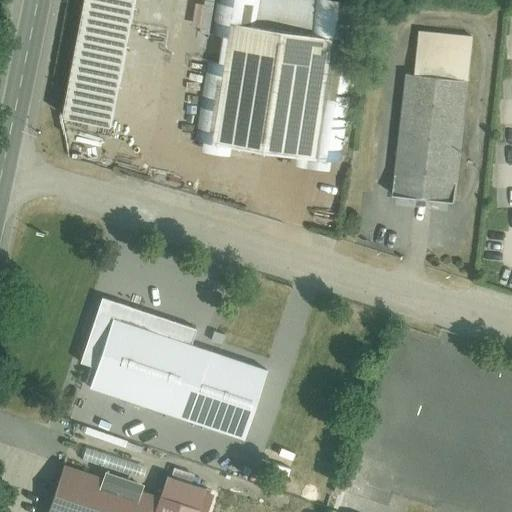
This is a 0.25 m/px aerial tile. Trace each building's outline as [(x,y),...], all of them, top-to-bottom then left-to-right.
[(139,0),(87,0),(63,126),(113,134),(139,0)] [(202,157),(332,177),(358,11),(290,0),(219,0),(213,41),(226,43),(222,66),(208,64),(195,142),(204,143),(202,157)] [(453,204),(466,95),(468,95),(474,42),(416,35),(411,79),(405,78),(391,197),(453,204)] [(210,355),(112,323),(89,393),(187,425),(210,355)] [(169,479),(161,502),(65,469),(50,511),(203,511),(210,493),(169,479)]
